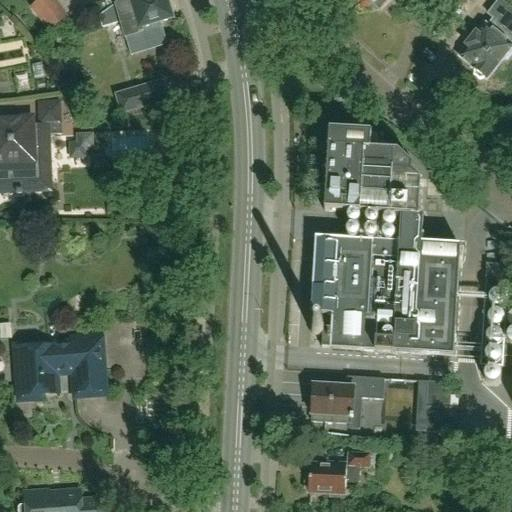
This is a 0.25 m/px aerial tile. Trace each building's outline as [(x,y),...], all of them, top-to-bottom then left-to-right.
[(43,0),(32,8),(50,31),(69,17),(55,0),(43,0)] [(166,0),(123,0),(100,17),(103,28),(121,23),(131,56),(167,45),(160,23),(172,19),(171,16),(173,15),(174,9),(170,4),(168,4),(166,0)] [(369,0),(381,12),(393,0),(369,0)] [(487,82),(503,62),(507,62),(511,56),(511,52),(511,51),(511,49),(511,47),(511,46),(511,44),(511,11),(498,1),(487,16),(494,21),(488,29),(485,26),(476,39),(472,36),(466,43),(470,46),(460,59),(473,69),(473,70),(474,71),(473,77),(481,82),(486,81),(487,82)] [(166,99),(161,82),(118,96),(123,112),(166,99)] [(0,189),(2,188),(7,188),(12,193),(18,192),(18,195),(24,195),(24,192),(36,192),(36,191),(41,191),(49,181),(49,168),(49,164),(52,161),(50,136),(64,135),(64,124),(34,125),(27,119),(0,119),(0,189)] [(332,331),(326,331),(326,329),(326,328),(325,326),(324,325),(323,324),(321,324),(320,323),(318,323),(317,324),(315,324),(314,325),(313,326),(312,327),(312,329),(311,330),(311,332),(312,333),(312,335),(313,336),(314,337),(316,338),(317,338),(319,338),(320,338),(322,338),(323,337),(322,350),(453,358),(460,248),(421,246),(424,206),(419,206),(421,182),(412,172),(412,169),(399,154),(370,152),(371,136),(330,133),(327,176),(319,176),(317,185),(326,186),(325,213),(401,218),(399,245),(316,240),(311,315),(333,316),(332,331)] [(69,160),(86,160),(86,152),(94,152),(94,138),(76,139),(76,143),(69,143),(69,160)] [(506,267),(484,266),(479,368),(501,369),(506,267)] [(108,396),(104,337),(72,339),(72,343),(17,347),(20,402),(36,401),(41,396),(60,394),(59,376),(75,374),(76,399),(108,396)] [(347,388),(314,386),(312,423),(350,425),(350,431),(360,431),(362,401),(383,402),(384,381),(347,380),(347,388)] [(451,385),(426,384),(425,409),(450,410),(451,385)] [(369,408),(368,446),(396,446),(397,408),(369,408)] [(457,411),(450,410),(425,409),(424,434),(455,436),(457,411)] [(490,459),(488,502),(496,503),(494,511),(509,511),(511,458),(511,449),(498,450),(497,459),(490,459)] [(311,465),(310,481),(305,480),(304,491),(309,491),(309,494),(329,495),(329,499),(340,500),(341,495),(344,496),(345,483),(358,483),(359,469),(369,469),(370,455),(350,454),(349,465),(320,464),(320,466),(311,465)] [(486,458),(469,456),(468,468),(485,470),(486,458)] [(100,511),(100,501),(82,502),(81,493),(49,496),(49,492),(27,494),(28,506),(22,507),(20,509),(20,511),(100,511)]
